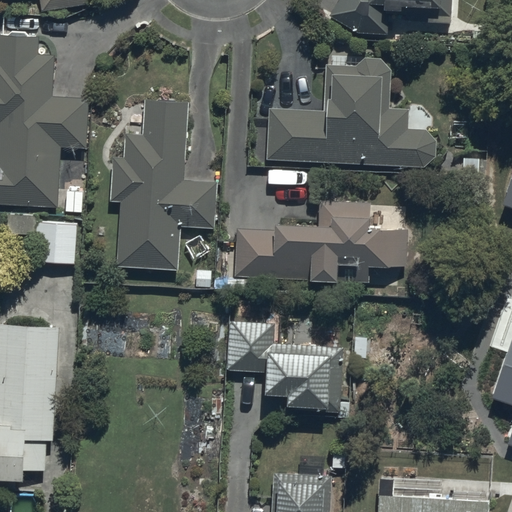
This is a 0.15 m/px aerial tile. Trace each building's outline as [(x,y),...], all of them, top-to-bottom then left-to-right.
[(450,0),(329,0),(321,20),(395,43),(449,22),(450,0)] [(65,38),(0,36),(0,195),(62,203),(65,38)] [(333,70),(267,67),(263,162),(438,170),(442,75),(333,70)] [(201,101),(124,98),(114,264),(195,267),(201,101)] [(511,162),(501,193),(511,197),(511,162)] [(406,211),(239,203),(236,277),(403,284),(406,211)] [(0,232),(34,234),(32,260),(76,262),(78,220),(38,218),(38,213),(0,211),(0,232)] [(511,421),(507,437),(511,438),(511,331),(493,388),(511,394),(511,421)] [(54,336),(0,333),(0,476),(47,479),(54,336)] [(345,350),(269,350),(266,409),(340,415),(345,350)] [(322,511),(327,475),(266,475),(266,511),(322,511)] [(485,511),(486,494),(375,489),(374,511),(485,511)]
